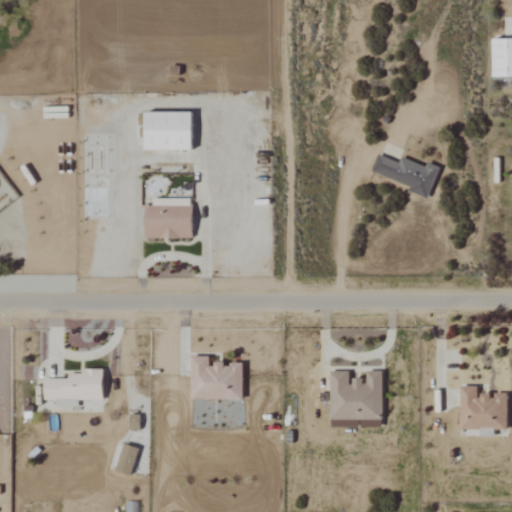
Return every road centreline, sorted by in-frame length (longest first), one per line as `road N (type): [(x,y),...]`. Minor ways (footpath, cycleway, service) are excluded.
road 1 (residential): [(511,301),(0,302)]
road 2 (track): [(286,301),(280,0)]
